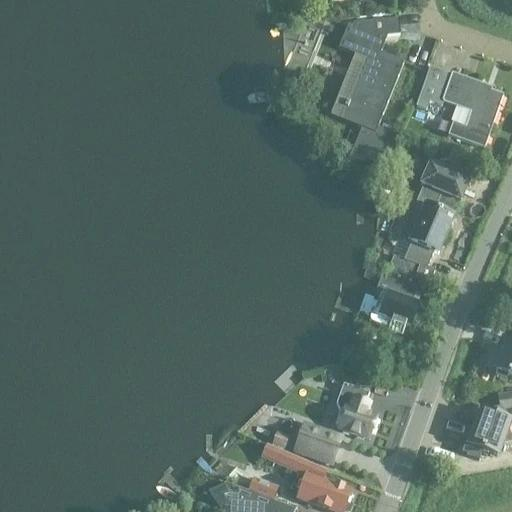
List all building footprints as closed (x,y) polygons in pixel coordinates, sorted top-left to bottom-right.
[(351,154),(381,165),(393,135),(377,128),(403,64),(380,55),(387,37),(399,36),(398,20),(348,25),(338,50),(374,64),(364,91),(354,87),(341,121),(361,130),(351,154)] [(452,124),(447,138),(484,150),(502,97),(480,89),(481,86),(452,76),(451,77),(429,70),(416,108),(426,111),(429,103),(441,107),(443,102),(471,112),(465,129),(452,124)] [(438,256),(451,225),(453,219),(449,217),(456,201),(460,203),(469,182),(429,166),(420,186),(423,187),(416,204),(418,205),(402,241),(407,244),(408,243),(411,244),(404,261),(393,257),(388,271),(424,285),(425,283),(431,285),(435,272),(427,270),(434,254),(438,256)] [(422,292),(424,285),(388,271),(386,277),(381,275),(375,294),(381,296),(379,301),(375,310),(370,317),(370,318),(370,320),(371,323),(373,324),(389,330),(388,333),(401,338),(405,327),(409,329),(417,307),(411,304),(417,290),(422,292)] [(511,378),(511,340),(507,339),(495,372),(511,378)] [(511,395),(498,398),(500,411),(511,409),(511,395)] [(370,405),(352,399),(349,399),(336,405),(341,416),(336,429),(370,442),(377,420),(370,418),(367,413),(370,405)] [(511,423),(509,422),(480,414),(468,447),(499,458),(511,423)] [(340,438),(303,424),(292,455),(332,469),(343,439),(340,438)] [(261,458),(305,476),(296,501),(330,511),(345,511),(351,493),(324,483),(327,473),(265,447),(261,458)] [(247,493),(273,502),(278,489),(252,480),(247,493)] [(221,511),(294,511),(296,510),(273,502),(247,493),(224,484),(209,494),(221,511)]
